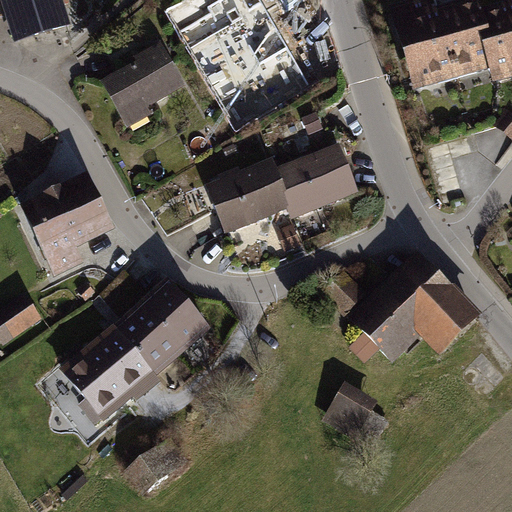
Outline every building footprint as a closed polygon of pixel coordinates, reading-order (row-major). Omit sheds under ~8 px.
[(0,0),(0,8),(19,4),(17,0),(0,0)] [(263,0),(261,0),(218,25),(249,79),(294,54),(263,0)] [(427,0),(400,0),(386,4),(409,88),(486,67),(490,81),(511,74),(511,0),(507,0),(477,8),(475,0),(452,0),(429,6),(427,0)] [(138,65),(102,84),(126,129),(154,113),(150,105),(183,88),(160,45),(134,58),(138,65)] [(273,164),(211,189),(228,230),(288,205),(293,217),(356,192),(338,148),(276,173),(273,164)] [(88,176),(21,207),(56,279),(84,265),(78,250),(114,231),(88,176)] [(284,228),(289,249),(305,246),(300,224),(284,228)] [(415,257),(352,321),(393,362),(421,333),(441,352),(476,317),(415,257)] [(346,273),(325,294),(347,316),(368,296),(346,273)] [(171,285),(82,358),(121,404),(208,329),(171,285)] [(54,289),(13,312),(25,334),(67,310),(54,289)] [(346,384),(324,422),(356,441),(380,403),(346,384)] [(171,440),(126,473),(143,496),(190,463),(171,440)]
